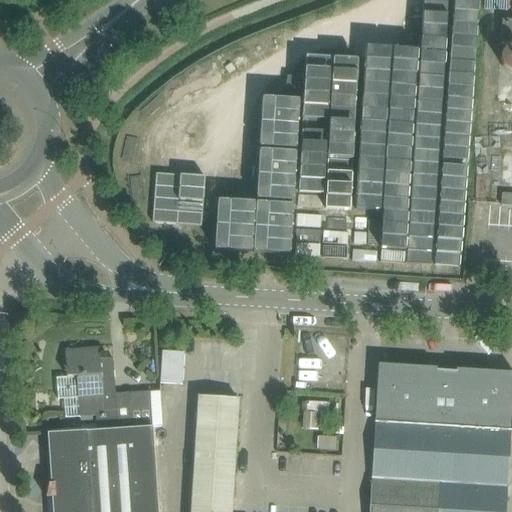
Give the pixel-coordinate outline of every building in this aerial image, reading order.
[(451,0),(444,96),(470,98),(477,0),(451,0)] [(511,20),(502,20),(500,46),(511,46),(511,20)] [(500,63),(501,68),(505,73),(510,75),(511,75),(511,50),(510,50),(505,53),(501,57),(500,63)] [(390,160),(465,162),(466,98),(391,97),(390,160)] [(511,151),(502,151),(500,183),(511,183),(511,151)] [(436,185),(436,162),(397,162),(397,174),(414,175),(414,185),(436,185)] [(500,206),(505,206),(511,206),(511,194),(501,194),(500,206)] [(96,416),(97,431),(155,427),(162,426),(159,391),(115,394),(112,358),(99,359),(99,349),(64,352),(66,378),(56,378),(57,400),(63,400),(65,418),(96,416)] [(160,383),(182,385),(184,353),(162,351),(160,383)] [(377,365),(374,423),(510,431),(511,401),(511,373),(455,370),(455,372),(436,371),(436,369),(377,365)] [(230,511),(238,400),(198,397),(190,511),(230,511)] [(301,403),(300,411),(304,411),(318,412),(317,425),(328,425),(329,412),(328,412),(328,402),(305,401),(305,403),(301,403)] [(504,511),(510,431),(374,423),(367,511),(504,511)] [(160,511),(155,427),(97,431),(51,434),(47,434),(48,452),(50,485),(49,485),(46,494),(45,499),(51,498),(52,511),(160,511)]
